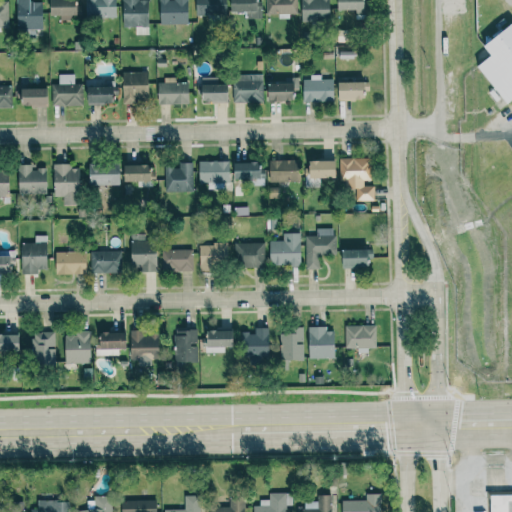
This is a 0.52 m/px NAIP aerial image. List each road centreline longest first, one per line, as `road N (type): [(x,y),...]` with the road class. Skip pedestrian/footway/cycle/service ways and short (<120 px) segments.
road 1 (residential): [(0,304),(399,296)]
road 2 (residential): [(0,136),(394,129)]
road 3 (residential): [(436,425),(435,269),(397,184)]
road 4 (secondary): [(0,433),(243,429)]
road 5 (residential): [(391,0),(397,184)]
road 6 (secondary): [(243,429),(404,426)]
road 7 (residential): [(399,296),(404,426)]
